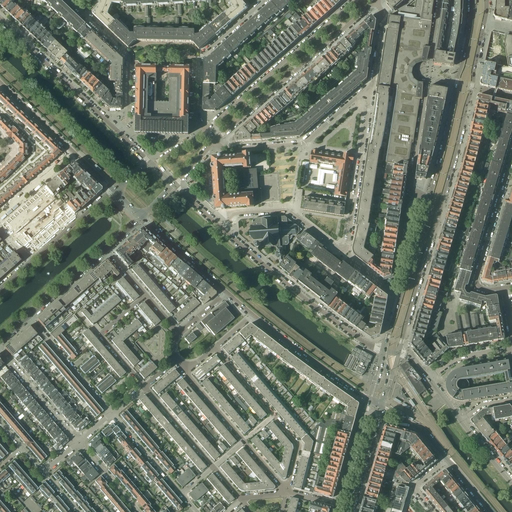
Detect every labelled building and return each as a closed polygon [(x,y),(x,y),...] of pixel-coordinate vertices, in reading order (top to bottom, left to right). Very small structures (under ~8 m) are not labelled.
[(6,10),(12,3),(13,3),(11,1),(11,2),(9,0),(6,0),(7,0),(1,6),(6,10)] [(76,15),(72,11),(60,0),(48,0),(46,3),(68,23),(76,15)] [(123,0),(100,0),(101,1),(99,6),(98,8),(92,14),(109,29),(116,22),(108,14),(112,4),(123,4),(123,0)] [(248,8),(242,2),(241,0),(234,0),(230,2),(232,8),(224,15),(230,23),(248,8)] [(290,4),(286,0),(274,0),(271,3),(279,12),(279,13),(290,4)] [(329,13),(318,0),(314,3),(325,16),(329,13)] [(333,9),(324,0),(318,0),(329,13),(333,9)] [(337,6),(331,0),(324,0),(333,9),(337,6)] [(431,22),(434,0),(388,0),(386,3),(389,7),(388,8),(390,11),(392,13),(393,11),(392,10),(393,10),(403,0),(423,0),(424,3),(424,4),(423,4),(424,8),(423,10),(422,9),(422,10),(423,13),(422,17),(420,20),(431,22)] [(435,51),(435,52),(455,55),(456,54),(458,43),(459,38),(459,37),(460,31),(461,26),(461,25),(462,14),(462,13),(463,7),(463,1),(455,2),(454,2),(454,1),(450,0),(447,0),(443,0),(443,5),(442,11),(440,22),(439,28),(438,33),(438,34),(437,39),(437,40),(435,51)] [(511,0),(495,0),(495,9),(509,9),(509,11),(507,21),(511,21),(511,0)] [(16,6),(12,3),(6,10),(11,15),(18,7),(16,6)] [(271,30),(274,27),(286,16),(290,13),(293,10),(300,4),(299,3),(244,50),(246,51),(257,42),(259,40),(267,33),(271,30)] [(279,12),(271,3),(264,9),(272,18),(274,15),(275,16),(279,12)] [(325,16),(314,3),(311,7),(322,19),(325,16)] [(19,6),(18,7),(11,15),(14,18),(23,10),(19,6)] [(322,19),(311,7),(307,10),(309,13),(318,22),(322,19)] [(272,18),(264,9),(260,12),(268,21),(272,18)] [(509,9),(495,9),(495,12),(494,16),(495,18),(507,21),(509,11),(509,9)] [(23,10),(14,18),(18,22),(26,13),(23,10)] [(28,12),(26,13),(18,22),(22,25),(31,15),(28,12)] [(268,21),(260,12),(253,19),(260,27),(264,24),(268,21)] [(318,22),(309,13),(305,16),(314,26),(318,22)] [(199,50),(216,35),(230,23),(224,15),(223,14),(198,35),(197,35),(194,35),(194,30),(134,29),(134,33),(130,33),(117,21),(116,22),(109,29),(128,47),(130,47),(135,42),(136,42),(137,41),(191,42),(192,43),(194,43),(199,50)] [(31,15),(22,25),(25,29),(35,19),(31,15)] [(86,25),(76,15),(68,23),(67,24),(78,34),(78,33),(86,25)] [(314,26),(305,16),(301,19),(310,29),(314,26)] [(421,97),(422,90),(422,89),(421,89),(421,87),(420,87),(416,86),(413,84),(410,82),(408,78),(407,75),(408,71),(409,67),(411,64),(413,61),(417,60),(420,59),(425,59),(426,59),(426,57),(427,58),(428,50),(427,50),(431,22),(420,20),(388,16),(391,16),(390,21),(390,24),(388,29),(386,35),(385,40),(383,50),(378,87),(390,88),(390,85),(391,85),(391,87),(396,88),(395,93),(396,94),(386,163),(395,164),(395,165),(408,167),(411,143),(413,143),(420,96),(421,97)] [(370,17),(364,22),(370,30),(370,31),(374,31),(376,21),(372,17),(370,17)] [(29,32),(38,22),(35,19),(25,29),(29,32)] [(260,27),(253,19),(250,22),(257,30),(260,35),(262,33),(258,29),(260,27)] [(310,29),(301,19),(299,21),(298,19),(296,20),(306,32),(310,29)] [(306,32),(296,20),(295,22),(296,24),(294,26),(302,36),(306,32)] [(38,22),(29,32),(33,36),(41,27),(42,26),(40,24),(41,23),(39,22),(38,22)] [(257,30),(250,22),(243,28),(250,36),(257,30)] [(364,22),(359,26),(365,33),(367,32),(369,32),(370,32),(370,31),(370,30),(364,22)] [(86,25),(78,33),(81,36),(80,37),(84,41),(85,39),(93,31),(86,25)] [(302,36),(294,26),(290,29),(299,39),(302,36)] [(359,26),(354,31),(360,38),(365,33),(359,26)] [(41,27),(33,36),(36,39),(45,30),(46,29),(44,28),(43,29),(41,27)] [(250,36),(243,28),(236,34),(243,42),(250,36)] [(299,39),(290,29),(286,32),(295,42),(299,39)] [(45,30),(36,39),(40,43),(49,33),(48,31),(47,32),(45,30)] [(92,46),(100,38),(98,36),(98,35),(97,34),(96,33),(95,33),(93,31),(85,39),(87,41),(86,42),(89,45),(90,44),(92,46)] [(354,31),(348,36),(354,43),(360,38),(354,31)] [(49,33),(40,43),(43,46),(52,37),(53,36),(52,35),(52,34),(50,32),(49,33)] [(295,42),(286,32),(282,36),(291,46),(295,42)] [(242,43),(243,42),(236,34),(225,43),(233,52),(240,46),(240,45),(241,46),(241,47),(243,49),(245,48),(242,45),(243,45),(242,43)] [(483,69),(480,84),(481,86),(485,87),(486,87),(488,87),(491,88),(495,89),(497,89),(503,90),(505,91),(510,92),(511,92),(511,36),(506,35),(504,42),(505,46),(505,48),(505,51),(506,56),(507,62),(508,67),(503,66),(498,65),(485,62),(484,63),(483,69)] [(291,46),(282,36),(279,39),(287,49),(291,46)] [(348,36),(344,39),(352,48),(355,46),(354,45),(356,44),(354,43),(348,36)] [(52,37),(43,46),(48,50),(56,41),(54,40),(55,39),(52,37)] [(100,38),(92,46),(94,48),(93,48),(95,50),(103,41),(104,40),(102,39),(100,38)] [(275,39),(273,40),(283,52),(287,49),(279,39),(276,41),(275,39)] [(344,39),(340,43),(348,52),(349,53),(350,51),(350,50),(352,48),(344,39)] [(103,41),(95,50),(96,51),(97,50),(99,52),(107,44),(105,42),(104,40),(103,41)] [(283,52),(273,40),(272,42),(273,43),(271,46),(280,56),(283,52)] [(56,41),(48,50),(52,54),(60,45),(58,44),(59,43),(56,41)] [(77,43),(73,47),(74,48),(76,46),(79,49),(79,50),(83,54),(84,53),(85,51),(81,47),(77,43)] [(233,52),(225,43),(222,46),(230,55),(233,52)] [(340,43),(336,47),(344,56),(346,55),(345,54),(348,52),(340,43)] [(107,44),(99,52),(98,53),(101,56),(110,47),(107,44)] [(60,45),(52,54),(56,58),(64,49),(63,48),(63,47),(60,45)] [(230,55),(222,46),(214,52),(223,62),(230,55)] [(280,56),(271,46),(267,49),(276,59),(280,56)] [(110,47),(101,56),(105,59),(113,50),(110,47)] [(336,47),(332,50),(340,59),(342,57),(343,58),(344,56),(336,47)] [(64,49),(56,58),(60,62),(67,54),(68,53),(66,51),(67,51),(64,49)] [(267,49),(263,52),(272,62),(276,59),(267,49)] [(79,50),(76,53),(85,61),(88,57),(84,53),(83,54),(79,50)] [(113,50),(105,59),(108,62),(110,61),(117,53),(113,50)] [(340,59),(332,50),(331,51),(330,51),(328,52),(329,53),(327,54),(336,64),(340,60),(340,59)] [(223,62),(214,52),(204,62),(216,67),(223,62)] [(272,62),(263,52),(259,56),(268,66),(272,62)] [(433,61),(432,64),(441,65),(445,65),(451,66),(452,66),(453,67),(453,66),(453,65),(454,64),(453,64),(454,64),(454,61),(455,55),(435,52),(435,53),(434,59),(433,61)] [(110,61),(112,63),(123,59),(117,53),(110,61)] [(71,58),(67,54),(60,62),(64,65),(71,58)] [(336,64),(327,54),(326,55),(325,55),(324,56),(324,57),(323,57),(331,67),(332,67),(336,64)] [(355,57),(358,57),(359,54),(355,54),(352,57),(346,69),(344,71),(345,72),(347,70),(353,57),(355,57)] [(370,56),(362,55),(359,54),(358,57),(357,63),(369,65),(370,56)] [(268,66),(259,56),(255,59),(264,69),(268,66)] [(319,61),(327,71),(329,70),(328,69),(331,67),(323,57),(319,61)] [(71,58),(64,65),(68,69),(75,62),(71,58)] [(264,69),(255,59),(251,63),(260,73),(264,69)] [(327,71),(319,61),(315,65),(323,74),(325,72),(326,72),(327,71)] [(75,62),(68,69),(72,74),(79,66),(75,62)] [(260,73),(251,63),(247,66),(256,76),(260,73)] [(367,79),(369,65),(357,63),(356,68),(357,68),(357,72),(354,75),(361,84),(367,79)] [(80,65),(79,66),(72,74),(76,77),(84,69),(80,65)] [(320,76),(323,74),(315,65),(310,69),(319,78),(320,77),(320,76)] [(136,108),(136,134),(159,134),(165,134),(188,135),(190,70),(190,67),(173,67),(170,67),(170,75),(170,81),(169,103),(156,103),(156,81),(157,75),(159,75),(159,70),(167,70),(167,67),(157,67),(155,66),(137,66),(137,69),(136,108)] [(256,76),(247,66),(246,66),(242,69),(243,70),(252,80),(256,76)] [(89,73),(84,69),(76,77),(81,82),(89,73)] [(216,79),(216,69),(204,69),(204,79),(216,79)] [(310,69),(306,72),(314,82),(317,79),(317,80),(319,78),(310,69)] [(252,80),(243,70),(239,73),(248,83),(252,80)] [(306,72),(302,76),(310,85),(312,83),(313,84),(315,82),(314,82),(306,72)] [(315,101),(332,85),(341,78),(342,79),(345,76),(344,75),(346,73),(345,72),(312,101),(313,103),(315,101)] [(89,73),(81,82),(85,85),(93,77),(89,73)] [(234,76),(235,77),(244,87),(248,83),(239,73),(238,73),(234,76)] [(361,84),(354,75),(339,87),(347,96),(361,84)] [(297,80),(298,80),(306,89),(308,88),(307,87),(310,85),(302,76),(297,80)] [(93,77),(85,85),(89,90),(98,81),(93,77)] [(235,77),(231,80),(240,90),(244,87),(235,77)] [(226,83),(227,84),(236,94),(240,90),(231,80),(231,79),(226,83)] [(306,89),(298,80),(297,80),(293,83),(294,84),(301,93),(304,90),(304,91),(306,89)] [(98,81),(89,90),(94,94),(102,85),(98,81)] [(303,95),(301,93),(294,84),(293,83),(289,87),(289,88),(297,97),(299,96),(300,97),(303,95)] [(102,85),(94,94),(97,97),(106,88),(102,84),(102,85)] [(211,99),(215,95),(219,91),(223,87),(221,84),(216,84),(203,84),(203,99),(211,99)] [(223,87),(232,97),(236,94),(227,84),(223,87)] [(429,90),(427,97),(445,101),(447,95),(447,93),(447,92),(448,90),(446,90),(440,89),(437,88),(436,88),(429,86),(428,89),(429,89),(429,90)] [(232,97),(223,87),(219,91),(228,100),(232,97)] [(300,100),(297,97),(289,88),(289,87),(285,91),(293,100),(294,101),(296,104),(300,100)] [(332,93),(340,103),(347,96),(339,87),(332,93)] [(385,122),(388,97),(393,97),(394,89),(390,88),(378,87),(377,92),(376,95),(378,95),(376,112),(375,121),(385,122)] [(106,88),(97,97),(101,101),(109,92),(110,91),(106,88)] [(228,100),(219,91),(215,95),(223,104),(228,100)] [(293,100),(285,91),(284,92),(283,92),(282,93),(281,94),(289,103),(291,101),(292,102),(294,101),(293,100)] [(109,92),(101,101),(105,104),(111,97),(112,97),(111,96),(111,95),(109,92)] [(340,103),(332,93),(317,106),(325,115),(340,103)] [(281,94),(277,97),(286,107),(288,105),(289,106),(290,105),(289,103),(281,94)] [(223,104),(215,95),(211,99),(219,108),(223,104)] [(511,102),(510,102),(499,99),(496,99),(494,98),(492,98),(484,96),(483,96),(479,95),(477,96),(476,101),(476,102),(498,106),(498,107),(497,112),(506,114),(511,115),(511,102)] [(111,97),(105,104),(110,109),(116,109),(117,100),(114,99),(111,97)] [(286,107),(277,97),(276,98),(275,98),(274,99),(274,100),(273,101),(281,110),(282,111),(284,108),(285,109),(286,108),(286,107)] [(420,146),(419,151),(433,154),(434,149),(436,143),(437,138),(438,133),(440,127),(441,122),(442,117),(443,112),(444,106),(444,105),(445,101),(427,97),(427,98),(426,103),(426,108),(425,114),(424,119),(423,125),(422,130),(421,135),(420,141),(420,146)] [(14,106),(10,102),(5,98),(0,103),(10,111),(14,106)] [(219,108),(211,99),(207,103),(207,111),(215,111),(216,111),(219,108)] [(273,101),(269,104),(278,115),(280,113),(279,112),(281,110),(273,101)] [(496,106),(490,105),(489,104),(476,102),(475,107),(489,110),(495,111),(495,109),(497,110),(498,106),(496,106)] [(269,104),(266,107),(274,117),(276,115),(277,116),(278,115),(269,104)] [(24,115),(19,111),(14,106),(10,111),(19,120),(24,115)] [(325,115),(317,106),(309,112),(310,113),(318,122),(325,115)] [(266,107),(262,110),(270,120),(272,118),(273,119),(275,118),(274,117),(266,107)] [(489,110),(475,107),(474,112),(488,115),(493,116),(494,111),(489,110)] [(262,110),(258,114),(266,123),(269,121),(270,122),(271,121),(270,120),(262,110)] [(300,111),(298,113),(274,123),(275,125),(298,115),(299,114),(300,115),(302,113),(300,111)] [(487,120),(488,115),(474,112),(472,117),(487,120)] [(318,122),(310,113),(299,122),(307,131),(318,122)] [(258,114),(255,117),(263,127),(265,126),(264,125),(266,123),(258,114)] [(33,124),(28,120),(24,115),(19,120),(28,129),(33,124)] [(255,117),(251,120),(258,129),(259,130),(261,128),(262,129),(263,127),(255,117)] [(487,120),(472,117),(471,122),(486,126),(487,120)] [(3,120),(1,122),(0,123),(0,128),(5,133),(11,128),(9,125),(8,126),(5,123),(6,123),(3,120)] [(258,129),(251,120),(247,124),(257,136),(261,135),(262,133),(259,130),(258,129)] [(307,131),(299,122),(299,121),(295,125),(295,124),(294,125),(289,125),(289,126),(290,138),(300,137),(307,131)] [(382,142),(384,131),(385,122),(375,121),(370,145),(369,145),(367,152),(366,159),(381,161),(383,161),(385,148),(381,147),(382,142)] [(486,126),(471,122),(470,128),(484,131),(486,126)] [(42,133),(38,129),(33,124),(28,129),(38,138),(42,133)] [(257,136),(247,124),(243,127),(251,136),(256,136),(257,136)] [(511,134),(511,126),(504,124),(499,138),(510,141),(511,134)] [(290,138),(289,126),(280,127),(280,128),(275,128),(275,129),(276,139),(290,138)] [(11,128),(5,133),(4,134),(10,140),(11,139),(17,133),(17,132),(12,127),(11,128)] [(251,141),(251,136),(243,127),(235,134),(235,140),(235,141),(236,141),(236,142),(237,142),(251,141)] [(484,131),(470,128),(469,133),(483,136),(484,131)] [(276,139),(275,129),(270,129),(270,132),(268,133),(268,135),(261,135),(261,140),(276,139)] [(17,133),(11,139),(19,147),(22,143),(24,141),(22,139),(21,139),(19,137),(19,136),(17,133)] [(52,142),(47,137),(42,133),(38,138),(47,147),(52,142)] [(483,136),(469,133),(468,138),(487,143),(488,138),(483,136)] [(506,156),(510,141),(499,138),(499,139),(492,137),(490,144),(494,145),(495,142),(493,142),(493,140),(499,141),(495,153),(506,156)] [(490,144),(487,143),(468,138),(467,143),(488,149),(490,144)] [(56,146),(52,142),(47,147),(52,151),(56,146)] [(27,156),(27,145),(23,145),(22,143),(19,147),(19,153),(22,157),(23,156),(27,156)] [(488,149),(467,143),(465,148),(478,152),(487,154),(488,149)] [(52,160),(61,153),(61,151),(56,146),(52,151),(52,152),(48,155),(52,160)] [(478,152),(465,148),(464,153),(477,156),(478,152)] [(335,187),(334,195),(346,197),(352,161),(353,161),(354,157),(353,157),(353,155),(343,153),(343,155),(312,150),(310,164),(319,165),(319,163),(334,165),(334,167),(338,168),(337,172),(339,172),(337,187),(335,187)] [(19,153),(11,161),(17,167),(19,165),(18,164),(21,161),(22,162),(25,159),(22,157),(19,153)] [(224,196),(224,193),(225,193),(224,171),(222,171),(222,168),(244,167),(244,169),(251,168),(250,153),(243,153),(243,154),(239,154),(238,154),(239,154),(236,154),(235,154),(236,155),(236,156),(221,157),(221,156),(221,155),(218,155),(217,156),(218,156),(218,157),(212,157),(212,164),(211,164),(210,164),(210,165),(211,169),(210,169),(211,169),(211,172),(211,173),(211,172),(213,172),(214,194),(213,194),(212,193),(212,194),(213,194),(213,197),(212,197),(213,197),(213,201),(213,202),(215,201),(215,209),(222,208),(222,209),(221,209),(222,210),(222,209),(225,209),(225,207),(247,205),(247,207),(254,207),(253,194),(224,196)] [(464,153),(461,164),(474,167),(475,163),(476,163),(478,157),(477,156),(464,153)] [(502,170),(506,156),(495,153),(492,162),(491,162),(490,167),(502,170)] [(42,161),(40,162),(44,167),(52,160),(48,155),(46,157),(45,156),(41,159),(42,161)] [(376,173),(377,163),(380,164),(381,161),(366,159),(364,172),(376,173)] [(11,161),(3,169),(9,175),(11,173),(10,172),(14,169),(17,167),(11,161)] [(34,167),(32,169),(36,174),(44,167),(40,162),(38,164),(37,163),(33,166),(34,167)] [(72,163),(63,171),(67,175),(70,173),(78,166),(74,163),(72,163)] [(407,172),(408,167),(395,165),(386,163),(385,168),(407,172)] [(474,167),(461,164),(459,169),(472,172),(474,167)] [(78,166),(70,173),(74,177),(82,170),(78,166)] [(417,166),(415,178),(418,179),(422,179),(425,180),(429,168),(417,166)] [(494,196),(499,179),(502,170),(490,167),(482,193),(494,196)] [(406,177),(407,172),(385,168),(384,174),(393,175),(406,177)] [(3,169),(0,171),(0,181),(1,183),(4,180),(3,179),(6,176),(7,177),(9,175),(3,169)] [(27,174),(24,176),(28,181),(36,174),(32,169),(30,171),(29,170),(26,173),(27,174)] [(472,172),(459,169),(458,173),(471,177),(472,172)] [(82,170),(74,177),(73,178),(76,182),(86,174),(82,170)] [(258,191),(256,170),(236,171),(238,193),(258,191)] [(67,175),(63,171),(60,174),(67,182),(71,179),(67,175)] [(373,189),(376,173),(364,172),(362,187),(373,189)] [(471,177),(458,173),(456,179),(469,182),(471,177)] [(22,178),(19,180),(24,185),(28,181),(24,176),(23,174),(21,176),(22,178)] [(60,174),(56,177),(64,187),(68,184),(67,182),(60,174)] [(82,184),(89,178),(86,174),(76,182),(78,184),(73,188),(75,190),(79,187),(80,188),(82,186),(81,185),(82,184)] [(65,188),(64,187),(56,177),(52,180),(60,190),(59,190),(61,191),(63,189),(65,188)] [(89,178),(82,184),(85,189),(94,182),(89,178)] [(469,182),(456,179),(455,184),(468,188),(469,182)] [(14,185),(11,187),(16,192),(24,185),(19,180),(17,182),(16,181),(13,184),(14,185)] [(60,190),(52,180),(48,184),(57,194),(59,192),(58,191),(59,190),(60,190)] [(94,182),(85,189),(89,192),(97,185),(94,182)] [(48,184),(45,187),(53,196),(55,194),(56,195),(57,194),(48,184)] [(468,188),(455,184),(454,189),(466,193),(468,188)] [(97,185),(89,192),(86,195),(91,200),(101,191),(101,189),(97,185)] [(2,224),(2,226),(28,252),(30,252),(74,214),(68,207),(66,205),(60,198),(59,197),(56,200),(53,196),(45,187),(2,224)] [(6,192),(4,194),(8,199),(16,192),(11,187),(9,189),(9,188),(5,191),(6,192)] [(371,205),(373,189),(362,187),(360,203),(371,205)] [(403,197),(404,192),(391,190),(382,188),(381,193),(390,195),(403,197)] [(466,193),(454,189),(452,194),(465,198),(466,193)] [(91,200),(86,195),(84,192),(82,195),(80,192),(78,194),(87,203),(91,200)] [(87,203),(78,194),(74,197),(82,207),(87,203)] [(465,198),(452,194),(451,199),(463,203),(465,198)] [(78,210),(70,201),(69,202),(63,195),(60,198),(66,205),(68,207),(74,214),(78,210)] [(82,207),(74,197),(70,201),(78,210),(82,207)] [(487,218),(491,205),(493,201),(481,197),(476,213),(476,215),(487,218)] [(463,205),(463,203),(451,199),(449,206),(462,209),(465,210),(467,206),(463,205)] [(368,224),(371,205),(360,203),(357,222),(368,224)] [(510,230),(511,221),(511,205),(504,203),(498,226),(510,230)] [(460,214),(462,209),(449,206),(448,210),(460,214)] [(448,210),(446,216),(459,219),(460,214),(448,210)] [(399,223),(400,217),(388,215),(378,214),(377,220),(387,221),(399,223)] [(482,236),(486,223),(487,218),(476,215),(471,233),(482,236)] [(252,222),(253,223),(253,226),(250,230),(248,230),(249,231),(250,231),(250,237),(249,237),(249,238),(251,238),(254,241),(255,244),(254,245),(255,246),(255,248),(259,251),(262,248),(275,247),(276,248),(277,252),(275,254),(275,257),(277,259),(279,259),(279,262),(284,257),(284,253),(286,251),(285,246),(287,246),(289,244),(288,241),(290,240),(292,238),(292,237),(296,236),(302,230),(285,216),(254,219),(254,220),(253,220),(253,221),(252,222)] [(459,219),(446,216),(445,220),(457,224),(459,219)] [(445,220),(443,225),(456,228),(457,224),(445,220)] [(364,248),(369,227),(369,226),(374,227),(372,235),(371,235),(370,239),(371,239),(369,248),(377,250),(374,243),(375,236),(376,229),(376,225),(368,224),(357,222),(356,226),(358,226),(357,230),(355,240),(353,245),(364,248)] [(443,225),(440,235),(453,239),(462,242),(466,232),(456,229),(456,228),(443,225)] [(507,239),(510,230),(498,226),(495,235),(507,239)] [(141,228),(138,231),(146,241),(148,243),(143,248),(147,252),(148,251),(153,245),(157,241),(143,229),(141,228)] [(397,234),(385,232),(380,231),(380,230),(376,229),(375,236),(384,237),(397,239),(397,234)] [(130,238),(134,242),(138,247),(140,245),(143,248),(148,243),(146,241),(138,231),(130,238)] [(308,234),(304,231),(296,241),(300,244),(308,234)] [(477,254),(481,241),(482,236),(471,233),(468,242),(465,251),(477,254)] [(312,237),(308,234),(300,244),(304,247),(312,237)] [(440,235),(439,241),(451,244),(453,239),(440,235)] [(503,252),(506,243),(507,239),(495,235),(491,249),(503,252)] [(312,237),(304,247),(308,250),(316,240),(312,237)] [(138,247),(134,242),(130,238),(127,241),(134,250),(135,251),(137,249),(138,251),(140,249),(138,247)] [(0,278),(14,267),(20,261),(18,258),(16,255),(15,255),(13,252),(5,245),(0,240),(0,239),(0,278)] [(319,243),(316,240),(308,250),(312,253),(320,243),(319,243)] [(127,241),(119,248),(125,255),(127,256),(129,255),(130,256),(131,255),(133,253),(132,252),(134,250),(127,241)] [(157,241),(153,245),(148,251),(153,256),(154,255),(156,256),(164,248),(157,241)] [(439,241),(437,246),(450,249),(451,244),(439,241)] [(320,243),(312,253),(311,255),(334,273),(335,272),(342,263),(326,251),(327,250),(321,244),(321,245),(319,244),(320,243)] [(373,256),(366,250),(364,249),(364,248),(353,245),(353,247),(353,248),(353,249),(353,250),(353,251),(353,252),(353,253),(354,254),(355,255),(356,256),(356,257),(367,265),(371,260),(373,256)] [(450,249),(437,246),(436,251),(448,255),(453,256),(454,252),(450,250),(450,249)] [(125,255),(119,248),(115,251),(115,253),(119,258),(120,258),(121,259),(125,255)] [(164,248),(156,256),(155,258),(151,263),(155,266),(159,261),(168,251),(164,248)] [(491,249),(488,257),(500,261),(503,252),(491,249)] [(168,251),(159,261),(155,266),(158,269),(163,265),(172,255),(168,251)] [(453,256),(448,255),(436,251),(434,256),(452,261),(453,256)] [(473,268),(477,254),(465,251),(465,252),(463,251),(462,254),(464,255),(461,265),(473,268)] [(125,255),(121,259),(127,267),(132,263),(127,256),(125,255)] [(172,255),(163,265),(167,268),(176,258),(172,255)] [(452,261),(434,256),(433,261),(450,266),(452,261)] [(287,257),(281,264),(280,265),(280,267),(283,270),(291,260),(287,257)] [(176,258),(167,268),(171,272),(180,262),(179,261),(179,260),(178,259),(177,259),(176,258)] [(103,262),(109,269),(112,272),(116,269),(108,259),(106,259),(103,262)] [(291,260),(283,270),(288,274),(296,264),(291,260)] [(375,263),(371,260),(367,265),(374,270),(376,266),(375,265),(375,263)] [(450,266),(433,261),(431,267),(444,270),(449,272),(450,266)] [(112,272),(109,269),(103,262),(99,265),(107,274),(109,273),(110,274),(108,276),(112,280),(116,277),(112,272)] [(180,262),(171,272),(175,276),(176,274),(184,265),(180,262)] [(343,262),(342,263),(335,272),(347,282),(348,281),(355,271),(344,262),(343,262)] [(139,263),(131,270),(134,273),(142,266),(139,263)] [(487,263),(485,270),(490,271),(491,269),(495,268),(495,265),(494,264),(487,263)] [(296,264),(288,274),(288,276),(292,279),(300,269),(301,268),(296,264)] [(99,265),(96,268),(107,281),(109,280),(105,276),(107,274),(99,265)] [(186,267),(184,265),(176,274),(178,276),(178,275),(181,277),(188,269),(188,268),(187,267),(186,267)] [(468,285),(469,281),(473,268),(461,265),(453,291),(454,292),(455,291),(459,292),(461,293),(459,300),(458,300),(459,302),(480,308),(481,303),(483,296),(478,295),(471,293),(470,293),(470,294),(466,293),(464,290),(466,285),(467,286),(468,285)] [(142,266),(134,273),(137,276),(144,270),(142,266)] [(393,277),(394,270),(392,270),(380,268),(380,269),(376,266),(374,270),(384,278),(384,280),(393,277)] [(444,270),(431,267),(430,272),(442,275),(444,270)] [(92,271),(100,281),(102,279),(105,283),(107,281),(96,268),(92,271)] [(338,294),(330,287),(334,283),(327,278),(326,276),(323,280),(324,281),(322,284),(323,284),(322,286),(311,277),(312,275),(303,268),(302,270),(300,269),(292,279),(296,283),(298,281),(321,299),(319,301),(328,307),(336,296),(338,294)] [(188,269),(181,277),(180,278),(182,279),(183,278),(185,281),(192,273),(192,272),(191,271),(190,271),(188,269)] [(144,270),(137,276),(139,279),(147,273),(144,270)] [(492,278),(491,273),(491,271),(490,271),(485,270),(483,276),(492,278)] [(355,271),(348,281),(352,284),(359,274),(355,271)] [(99,281),(91,272),(87,275),(95,284),(99,281)] [(442,275),(430,272),(428,277),(441,280),(442,275)] [(147,273),(139,279),(142,282),(150,276),(147,273)] [(192,273),(185,281),(184,281),(186,283),(187,282),(189,284),(196,276),(196,275),(195,274),(194,274),(192,273)] [(359,274),(352,284),(355,286),(363,277),(359,274)] [(95,284),(87,275),(84,279),(91,287),(95,284)] [(150,276),(142,282),(145,285),(152,279),(150,276)] [(199,278),(196,276),(189,284),(188,285),(190,287),(191,286),(193,288),(201,280),(201,279),(199,278)] [(363,277),(355,286),(359,289),(366,279),(363,277)] [(446,282),(441,280),(428,277),(427,282),(440,285),(444,287),(446,282)] [(114,284),(117,287),(125,281),(122,278),(114,284)] [(91,287),(84,279),(80,282),(87,291),(91,287)] [(152,279),(145,285),(147,289),(155,282),(152,279)] [(366,279),(359,289),(362,292),(369,282),(366,279)] [(196,293),(205,284),(201,280),(193,288),(190,291),(195,296),(196,295),(196,294),(196,293)] [(125,281),(117,287),(120,291),(128,284),(125,281)] [(87,291),(80,282),(76,285),(83,294),(87,291)] [(155,282),(147,289),(150,292),(158,285),(155,282)] [(373,285),(369,282),(362,292),(366,295),(373,285)] [(440,285),(427,282),(425,287),(438,290),(440,285)] [(128,284),(120,291),(123,294),(130,287),(128,284)] [(205,284),(196,293),(201,297),(203,295),(209,288),(205,284)] [(83,294),(76,285),(72,289),(80,297),(83,294)] [(158,285),(150,292),(153,295),(160,288),(158,285)] [(371,296),(377,288),(373,285),(366,295),(370,298),(371,297),(371,296)] [(130,287),(123,294),(125,297),(133,290),(130,287)] [(448,293),(438,290),(425,287),(424,292),(437,296),(446,298),(448,293)] [(160,288),(153,295),(155,298),(163,291),(160,288)] [(209,288),(203,295),(208,301),(215,295),(215,293),(209,288)] [(387,301),(388,296),(380,290),(377,288),(371,296),(374,298),(387,301)] [(80,297),(72,289),(68,292),(76,301),(80,297)] [(133,290),(125,297),(128,300),(129,299),(130,298),(136,294),(133,290)] [(163,291),(155,298),(158,301),(166,295),(163,291)] [(76,301),(68,292),(65,295),(72,304),(76,301)] [(424,292),(422,297),(436,301),(437,296),(424,292)] [(114,293),(111,296),(117,304),(120,301),(114,293)] [(72,304),(65,295),(61,299),(68,307),(72,304)] [(166,295),(158,301),(161,304),(168,298),(166,295)] [(208,301),(203,295),(201,297),(197,300),(203,305),(208,301)] [(485,297),(483,296),(481,303),(483,304),(484,303),(486,303),(498,301),(497,296),(496,295),(494,295),(485,297)] [(117,304),(111,296),(107,299),(114,307),(117,304)] [(336,296),(328,307),(332,310),(340,299),(336,296)] [(439,312),(442,303),(436,301),(422,297),(421,302),(420,306),(433,310),(439,312)] [(168,298),(161,304),(163,307),(171,301),(168,298)] [(194,298),(188,304),(193,310),(199,304),(194,298)] [(68,307),(61,299),(57,302),(64,310),(68,307)] [(114,307),(107,299),(104,302),(111,309),(114,307)] [(340,299),(332,310),(336,313),(344,302),(340,299)] [(171,301),(163,307),(166,311),(174,304),(171,301)] [(500,314),(499,305),(498,301),(486,303),(488,317),(500,314)] [(64,310),(57,302),(52,306),(59,315),(64,310)] [(111,309),(104,302),(101,304),(108,312),(111,309)] [(209,332),(210,333),(211,332),(214,336),(222,329),(223,328),(225,327),(225,326),(234,319),(231,316),(230,315),(225,309),(228,306),(225,302),(211,314),(210,313),(200,322),(209,332)] [(344,302),(336,313),(340,316),(347,306),(348,305),(344,302)] [(138,308),(140,311),(146,306),(144,303),(138,308)] [(108,312),(101,304),(98,307),(105,315),(108,312)] [(174,304),(166,311),(169,314),(170,313),(177,307),(174,304)] [(188,304),(181,309),(186,315),(193,310),(188,304)] [(59,315),(52,306),(47,310),(55,319),(59,315)] [(140,311),(139,312),(141,315),(149,309),(146,306),(140,311)] [(347,306),(340,316),(344,319),(352,309),(347,306)] [(436,333),(442,313),(439,312),(433,310),(420,306),(411,335),(422,339),(424,339),(430,337),(436,333)] [(105,315),(98,307),(95,310),(101,317),(105,315)] [(149,309),(141,315),(144,319),(152,312),(149,309)] [(181,309),(175,314),(180,320),(186,315),(181,309)] [(352,309),(344,319),(348,322),(355,312),(352,309)] [(362,321),(368,312),(364,309),(364,310),(360,315),(352,325),(357,328),(362,321)] [(55,319),(47,310),(42,315),(50,323),(55,319)] [(81,313),(92,325),(92,326),(92,325),(93,325),(92,325),(95,323),(89,315),(85,310),(81,313)] [(101,317),(95,310),(92,312),(98,320),(101,317)] [(98,320),(92,312),(89,315),(95,323),(98,320)] [(152,312),(144,319),(147,322),(154,315),(152,312)] [(355,312),(348,322),(352,325),(360,315),(355,312)] [(467,313),(461,314),(464,330),(470,329),(467,313)] [(180,320),(175,314),(172,317),(177,323),(180,320)] [(476,314),(470,315),(473,328),(479,327),(476,314)] [(484,325),(483,314),(480,315),(482,327),(488,326),(487,324),(484,325)] [(50,323),(42,315),(37,319),(44,328),(50,323)] [(154,315),(147,322),(150,325),(151,324),(151,323),(157,319),(154,315)] [(504,338),(502,325),(501,319),(489,322),(490,326),(495,325),(495,328),(497,340),(503,339),(504,338)] [(136,320),(130,325),(135,331),(141,325),(136,320)] [(362,321),(357,328),(362,332),(367,325),(362,321)] [(382,326),(369,323),(367,325),(362,332),(371,338),(380,335),(382,326)] [(253,337),(259,329),(252,324),(250,324),(239,333),(246,340),(251,336),(253,337)] [(130,325),(124,330),(129,336),(135,331),(130,325)] [(29,326),(25,330),(32,338),(37,335),(29,326)] [(51,335),(55,339),(60,334),(64,331),(60,327),(51,335)] [(497,340),(495,328),(493,329),(492,328),(481,330),(483,343),(497,340)] [(93,336),(88,329),(82,334),(87,340),(93,336)] [(266,335),(259,329),(253,337),(260,343),(266,335)] [(32,338),(25,330),(21,333),(28,342),(32,338)] [(124,330),(118,336),(123,341),(129,336),(124,330)] [(483,343),(481,330),(466,333),(468,345),(483,343)] [(28,342),(21,333),(17,337),(24,345),(28,342)] [(192,333),(185,338),(184,339),(189,344),(196,338),(192,333)] [(463,346),(461,333),(446,336),(448,346),(446,346),(448,349),(449,348),(449,349),(463,346)] [(55,339),(58,343),(63,338),(60,334),(55,339)] [(448,349),(446,346),(440,339),(436,334),(432,338),(436,342),(444,352),(448,349),(449,349),(449,348),(448,349)] [(29,352),(42,341),(37,335),(32,338),(28,342),(24,345),(20,349),(16,352),(12,356),(15,360),(17,362),(26,355),(29,352)] [(239,335),(233,341),(238,347),(244,341),(239,335)] [(272,340),(266,335),(260,343),(266,347),(272,340)] [(422,341),(422,339),(411,335),(408,345),(422,341)] [(65,336),(63,338),(58,343),(61,346),(69,340),(65,336)] [(98,342),(93,336),(87,340),(93,347),(98,342)] [(111,341),(117,348),(122,343),(122,342),(123,341),(118,336),(111,341)] [(24,345),(17,337),(13,340),(20,349),(24,345)] [(20,349),(13,340),(9,344),(16,352),(20,349)] [(69,340),(61,346),(64,350),(71,343),(69,340)] [(279,345),(272,340),(266,347),(273,353),(279,345)] [(233,341),(227,346),(231,352),(238,347),(233,341)] [(422,341),(408,345),(413,351),(423,343),(422,341)] [(104,348),(98,342),(93,347),(98,353),(104,348)] [(444,352),(436,342),(432,345),(436,350),(440,355),(444,352)] [(41,351),(47,346),(44,343),(38,348),(41,351)] [(71,343),(64,350),(66,353),(72,348),(74,346),(71,343)] [(122,343),(117,348),(122,354),(128,349),(122,343)] [(423,343),(413,351),(416,355),(426,347),(423,343)] [(16,352),(9,344),(4,348),(12,356),(16,352)] [(285,350),(279,345),(273,353),(279,358),(285,350)] [(44,354),(50,349),(47,346),(41,351),(44,354)] [(362,350),(362,351),(355,347),(351,354),(352,355),(351,356),(349,354),(343,365),(346,367),(345,368),(347,369),(353,372),(361,376),(363,374),(372,356),(365,353),(366,352),(365,351),(364,350),(362,350)] [(426,347),(416,355),(419,359),(429,350),(426,347)] [(72,348),(66,353),(69,356),(75,351),(72,348)] [(109,354),(104,348),(98,353),(103,359),(109,354)] [(45,360),(53,353),(50,349),(44,354),(42,356),(45,360)] [(128,349),(122,354),(127,360),(133,355),(128,349)] [(292,355),(285,350),(279,358),(286,363),(292,355)] [(429,350),(419,359),(422,363),(428,358),(432,354),(432,353),(429,350)] [(436,350),(432,353),(432,354),(428,358),(432,363),(440,355),(436,350)] [(77,354),(75,351),(69,356),(72,360),(81,353),(79,352),(77,354)] [(229,356),(234,362),(242,355),(239,352),(232,357),(230,355),(229,356)] [(48,363),(56,356),(53,353),(45,360),(48,363)] [(115,361),(109,354),(103,359),(109,366),(115,361)] [(26,355),(17,362),(20,366),(30,358),(29,356),(27,357),(26,355)] [(133,355),(127,360),(133,367),(139,362),(133,355)] [(242,355),(234,362),(237,365),(244,358),(242,355)] [(299,360),(292,355),(286,363),(293,368),(299,360)] [(53,365),(59,360),(56,356),(48,363),(47,363),(49,365),(51,363),(53,365)] [(93,356),(90,359),(96,367),(100,364),(93,356)] [(216,356),(213,358),(218,364),(221,361),(216,356)] [(30,358),(20,366),(24,370),(32,362),(30,361),(32,359),(30,358)] [(213,358),(206,364),(211,369),(218,364),(213,358)] [(244,358),(237,365),(239,368),(247,361),(244,358)] [(428,358),(422,363),(425,366),(427,366),(432,363),(428,358)] [(90,359),(86,362),(93,370),(96,367),(90,359)] [(56,368),(61,363),(59,360),(53,365),(56,368)] [(305,364),(299,360),(293,368),(299,372),(305,364)] [(120,367),(115,361),(109,366),(114,372),(120,367)] [(247,361),(239,368),(242,371),(250,364),(247,361)] [(503,395),(509,394),(511,393),(511,382),(511,379),(510,371),(508,361),(506,361),(504,362),(498,363),(496,363),(492,364),(489,364),(488,364),(487,364),(481,365),(479,366),(473,367),(471,367),(465,368),(463,369),(459,369),(457,370),(456,370),(455,371),(454,371),(452,372),(451,373),(450,374),(449,375),(448,376),(448,377),(447,378),(447,379),(447,380),(446,380),(446,381),(446,382),(446,383),(446,384),(446,385),(446,386),(446,387),(446,388),(446,391),(447,393),(448,393),(448,394),(449,395),(449,396),(450,396),(451,397),(452,398),(452,399),(453,399),(454,399),(454,400),(455,400),(456,401),(459,401),(460,401),(461,401),(461,402),(462,402),(463,401),(464,401),(465,401),(468,401),(471,400),(477,399),(479,399),(481,399),(485,398),(487,397),(493,396),(495,396),(501,395),(503,395)] [(27,374),(35,366),(37,365),(36,365),(35,363),(34,364),(32,362),(24,370),(27,374)] [(83,365),(88,371),(90,373),(93,370),(86,362),(83,365)] [(152,362),(148,365),(153,371),(156,368),(152,362)] [(421,379),(411,367),(407,362),(407,363),(404,372),(407,377),(419,395),(419,394),(422,384),(419,381),(421,379)] [(56,373),(64,366),(61,363),(56,368),(54,370),(56,373)] [(148,365),(148,364),(147,363),(143,366),(150,374),(153,371),(148,365)] [(206,364),(200,369),(205,375),(211,369),(206,364)] [(250,364),(242,371),(245,374),(252,367),(250,364)] [(312,369),(305,364),(299,372),(306,377),(312,369)] [(30,377),(38,370),(37,368),(38,367),(38,366),(37,365),(35,366),(27,374),(30,377)] [(84,374),(88,371),(83,365),(79,368),(84,374)] [(224,365),(218,370),(223,376),(229,371),(224,365)] [(61,375),(67,370),(65,366),(64,366),(56,373),(57,375),(60,373),(61,375)] [(150,374),(143,366),(140,369),(141,370),(142,371),(147,377),(150,374)] [(125,373),(120,367),(114,372),(120,378),(125,373)] [(252,367),(245,374),(248,377),(255,371),(252,367)] [(199,380),(205,375),(200,369),(194,375),(199,380)] [(313,382),(319,374),(312,369),(306,377),(313,382)] [(12,374),(8,370),(0,377),(2,379),(0,381),(2,382),(12,374)] [(33,381),(42,374),(43,373),(42,371),(40,372),(38,370),(30,377),(33,381)] [(36,385),(45,377),(43,376),(45,374),(47,372),(46,370),(43,373),(42,374),(33,381),(36,385)] [(64,378),(70,373),(67,370),(61,375),(63,377),(61,379),(62,380),(64,378)] [(174,370),(167,376),(172,381),(179,376),(174,370)] [(147,377),(142,371),(139,373),(144,379),(147,377)] [(235,377),(229,371),(223,376),(229,382),(235,377)] [(255,371),(248,377),(250,380),(258,374),(255,371)] [(67,382),(73,377),(70,373),(64,378),(66,381),(64,382),(65,384),(67,382)] [(15,378),(12,374),(2,382),(3,384),(5,383),(6,385),(15,378)] [(40,388),(48,381),(49,380),(52,378),(49,374),(47,376),(49,377),(46,379),(45,377),(36,385),(40,388)] [(110,376),(108,374),(105,377),(112,385),(115,382),(110,376)] [(258,374),(250,380),(253,383),(260,377),(258,374)] [(325,379),(319,374),(313,382),(319,387),(325,379)] [(167,376),(161,381),(166,387),(172,381),(167,376)] [(70,385),(76,380),(73,377),(67,382),(70,385)] [(112,385),(105,377),(101,380),(108,388),(112,385)] [(240,384),(235,377),(229,382),(234,389),(240,384)] [(260,377),(253,383),(255,386),(263,380),(260,377)] [(18,381),(15,378),(6,385),(8,387),(7,388),(8,390),(18,381)] [(182,379),(176,384),(182,390),(187,385),(182,379)] [(207,379),(202,384),(207,390),(213,385),(207,379)] [(332,384),(325,379),(319,387),(326,392),(332,384)] [(43,392),(51,385),(49,383),(51,382),(49,380),(48,381),(40,388),(43,392)] [(73,389),(79,383),(76,380),(70,385),(68,387),(71,390),(73,389)] [(108,388),(101,380),(98,383),(105,391),(108,388)] [(263,380),(255,386),(258,389),(266,383),(263,380)] [(18,381),(8,390),(10,391),(11,390),(13,392),(21,385),(18,381)] [(161,381),(155,386),(160,392),(166,387),(161,381)] [(46,396),(54,389),(56,387),(58,385),(56,383),(54,385),(54,386),(53,387),(51,385),(43,392),(46,396)] [(76,392),(82,387),(79,383),(73,389),(71,390),(71,391),(72,392),(74,390),(76,392)] [(105,391),(98,383),(95,386),(101,394),(105,391)] [(266,383),(258,389),(261,393),(268,386),(266,383)] [(245,390),(240,384),(234,389),(240,395),(245,390)] [(338,389),(332,384),(326,392),(332,397),(338,389)] [(21,385),(13,392),(9,396),(12,400),(13,398),(14,397),(16,396),(24,389),(21,385)] [(193,392),(187,385),(182,390),(187,397),(193,392)] [(213,385),(207,390),(212,396),(218,391),(213,385)] [(268,386),(261,393),(263,396),(271,389),(268,386)] [(49,400),(58,392),(56,390),(57,389),(56,387),(54,389),(46,396),(49,400)] [(77,397),(85,390),(82,387),(76,392),(74,394),(77,397)] [(24,389),(16,396),(14,397),(16,399),(17,398),(19,400),(27,393),(24,389)] [(271,389),(263,396),(266,399),(274,392),(271,389)] [(345,393),(338,389),(332,397),(339,402),(345,393)] [(80,401),(88,394),(85,390),(77,397),(80,401)] [(251,396),(245,390),(240,395),(245,401),(251,396)] [(218,391),(212,396),(218,403),(224,398),(218,391)] [(52,404),(61,396),(62,395),(61,393),(60,395),(58,392),(49,400),(52,404)] [(198,398),(193,392),(187,397),(192,403),(198,398)] [(274,392),(266,399),(269,402),(276,395),(274,392)] [(27,393),(19,400),(21,402),(19,403),(21,405),(31,396),(27,393)] [(56,407),(64,400),(63,399),(67,395),(67,394),(65,393),(62,395),(61,396),(52,404),(56,407)] [(166,393),(160,398),(165,404),(171,399),(166,393)] [(346,407),(352,398),(345,393),(339,402),(340,402),(337,405),(341,408),(344,410),(346,407)] [(85,402),(91,397),(88,394),(80,401),(83,404),(85,402)] [(276,395),(269,402),(271,405),(279,398),(276,395)] [(31,396),(21,405),(23,407),(24,405),(26,407),(34,400),(31,396)] [(256,402),(251,396),(245,401),(250,407),(256,402)] [(88,406),(94,401),(91,397),(85,402),(88,406)] [(152,405),(147,398),(141,403),(147,410),(152,405)] [(203,404),(198,398),(192,403),(198,409),(203,404)] [(224,398),(218,403),(223,409),(229,404),(224,398)] [(279,398),(271,405),(274,408),(282,402),(279,398)] [(357,410),(359,405),(358,403),(352,398),(346,407),(347,408),(357,410)] [(171,399),(165,404),(171,411),(176,406),(171,399)] [(34,400),(26,407),(27,409),(26,411),(27,412),(37,404),(34,400)] [(64,400),(56,407),(59,411),(69,403),(67,401),(66,402),(64,400)] [(62,415),(71,407),(70,406),(73,403),(71,400),(69,403),(59,411),(62,415)] [(91,409),(97,404),(94,401),(88,406),(90,408),(87,410),(88,411),(89,411),(91,409)] [(261,409),(256,402),(250,407),(256,414),(261,409)] [(282,402),(274,408),(277,411),(285,405),(282,402)] [(37,404),(27,412),(29,414),(30,413),(32,415),(40,408),(37,404)] [(92,414),(100,408),(97,404),(91,409),(89,411),(92,414)] [(127,412),(130,410),(131,409),(131,410),(135,406),(133,404),(120,416),(123,419),(129,414),(127,412)] [(209,410),(203,404),(198,409),(203,415),(209,410)] [(229,404),(223,409),(229,415),(234,410),(229,404)] [(158,411),(152,405),(147,410),(152,416),(158,411)] [(285,405),(277,411),(280,414),(287,408),(285,405)] [(510,418),(508,405),(493,408),(494,414),(494,417),(495,421),(510,418)] [(176,406),(171,411),(176,417),(182,412),(176,406)] [(7,407),(0,413),(0,415),(2,418),(10,411),(7,407)] [(71,407),(62,415),(65,418),(75,410),(74,408),(72,409),(71,407)] [(344,410),(341,408),(341,409),(339,408),(337,411),(336,410),(335,413),(345,415),(347,408),(346,407),(344,410)] [(40,408),(32,415),(34,417),(32,418),(34,420),(35,419),(44,411),(40,408)] [(68,422),(77,414),(75,413),(77,412),(78,411),(79,410),(77,408),(75,410),(65,418),(68,422)] [(95,418),(103,411),(100,408),(92,414),(95,418)] [(287,408),(280,414),(282,418),(290,411),(287,408)] [(357,410),(347,408),(345,415),(355,418),(357,410)] [(267,415),(261,409),(256,414),(261,420),(267,415)] [(483,410),(473,418),(473,417),(470,419),(470,422),(472,424),(473,423),(474,425),(484,417),(485,416),(489,415),(488,409),(483,410)] [(214,417),(209,410),(203,415),(208,422),(214,417)] [(234,410),(229,415),(234,421),(240,416),(234,410)] [(10,411),(2,418),(5,421),(13,414),(10,411)] [(44,411),(35,419),(34,420),(35,422),(37,421),(38,422),(47,415),(44,411)] [(163,417),(158,411),(152,416),(157,422),(163,417)] [(290,411),(282,418),(285,421),(293,414),(290,411)] [(71,425),(79,417),(81,416),(83,414),(82,412),(78,416),(77,414),(68,422),(71,425)] [(182,412),(176,417),(181,423),(187,418),(182,412)] [(353,426),(355,418),(345,415),(335,413),(333,412),(328,419),(343,423),(353,426)] [(13,414),(5,421),(8,424),(16,418),(13,414)] [(129,414),(123,419),(126,423),(132,418),(129,414)] [(293,414),(285,421),(288,424),(294,419),(295,417),(293,414)] [(47,415),(38,422),(40,424),(39,425),(40,427),(50,419),(47,415)] [(73,428),(81,422),(82,421),(81,419),(82,418),(81,416),(79,417),(71,425),(73,428)] [(240,416),(234,421),(239,428),(245,423),(240,416)] [(257,423),(259,421),(256,418),(255,420),(252,416),(249,419),(251,423),(249,424),(252,427),(254,426),(254,425),(257,422),(257,423)] [(168,423),(163,417),(157,422),(163,428),(168,423)] [(220,423),(214,417),(208,422),(214,428),(220,423)] [(294,419),(288,424),(290,427),(298,421),(295,417),(294,419)] [(478,430),(488,422),(484,417),(474,425),(474,426),(475,428),(476,428),(478,430)] [(16,418),(8,424),(11,428),(19,421),(16,418)] [(89,421),(87,419),(86,418),(82,421),(81,422),(85,427),(90,422),(89,421)] [(132,418),(126,423),(129,426),(135,421),(132,418)] [(187,418),(181,423),(187,429),(192,424),(187,418)] [(50,419),(40,427),(42,429),(43,428),(45,430),(53,422),(50,419)] [(351,434),(353,426),(343,423),(328,419),(324,424),(329,428),(331,429),(337,430),(351,434)] [(19,421),(11,428),(14,431),(22,424),(19,421)] [(135,421),(129,426),(132,430),(138,424),(135,421)] [(298,421),(290,427),(293,430),(301,424),(298,421)] [(53,422),(45,430),(47,432),(45,433),(47,434),(56,426),(53,422)] [(85,427),(81,422),(73,428),(76,432),(79,432),(85,427)] [(138,424),(132,430),(135,433),(141,428),(139,426),(141,424),(140,422),(138,424)] [(278,428),(273,422),(267,427),(273,433),(278,428)] [(329,438),(330,434),(330,432),(331,429),(329,428),(324,424),(321,422),(309,433),(301,439),(305,444),(303,451),(311,453),(316,454),(324,456),(329,438)] [(482,435),(492,426),(488,422),(478,430),(478,431),(479,432),(480,433),(482,435)] [(174,430),(168,423),(163,428),(168,435),(174,430)] [(225,429),(220,423),(214,428),(219,434),(225,429)] [(245,423),(239,428),(245,434),(250,429),(245,423)] [(22,424),(14,431),(17,435),(25,428),(22,424)] [(112,424),(109,427),(113,432),(118,438),(123,435),(120,431),(116,426),(115,427),(112,424)] [(192,424),(187,429),(192,436),(198,431),(192,424)] [(301,424),(293,430),(296,433),(303,427),(301,424)] [(385,426),(378,450),(390,453),(400,456),(410,447),(420,438),(417,434),(386,425),(385,426)] [(56,426),(47,434),(48,436),(50,435),(51,437),(59,429),(56,426)] [(113,432),(109,427),(108,426),(104,429),(110,435),(113,432)] [(494,432),(496,431),(492,426),(482,435),(482,436),(483,437),(484,437),(486,439),(494,432)] [(303,427),(296,433),(298,436),(306,430),(303,427)] [(25,428),(17,435),(20,438),(26,433),(28,431),(25,428)] [(143,430),(141,428),(135,433),(138,436),(144,431),(146,429),(145,428),(143,430)] [(264,431),(261,433),(260,433),(258,434),(261,438),(263,436),(266,439),(269,436),(266,433),(268,432),(265,428),(263,430),(264,431)] [(284,435),(278,428),(273,433),(278,439),(284,435)] [(54,440),(62,433),(59,429),(51,437),(52,438),(50,440),(51,442),(52,441),(54,440)] [(110,435),(104,429),(101,432),(106,438),(104,439),(106,441),(107,440),(108,440),(109,439),(107,437),(110,435)] [(230,435),(225,429),(219,434),(225,440),(230,435)] [(179,436),(174,430),(168,435),(173,441),(179,436)] [(306,430),(298,436),(301,439),(309,433),(306,430)] [(351,434),(337,430),(336,435),(349,439),(351,434)] [(144,431),(138,436),(141,440),(147,435),(144,431)] [(198,431),(192,436),(198,442),(203,437),(198,431)] [(496,431),(494,432),(486,439),(486,441),(487,442),(488,442),(489,442),(490,443),(500,436),(496,431)] [(26,433),(20,438),(23,441),(28,436),(26,433)] [(56,443),(58,442),(65,436),(62,433),(54,440),(52,441),(54,443),(55,442),(56,443)] [(31,434),(28,436),(23,441),(26,445),(31,440),(30,438),(32,436),(31,434)] [(98,440),(102,437),(99,434),(88,443),(88,445),(90,447),(98,440)] [(494,448),(503,440),(505,439),(502,434),(500,436),(490,443),(490,444),(490,445),(491,446),(492,446),(494,448)] [(118,438),(117,439),(117,440),(120,443),(126,438),(123,435),(118,438)] [(147,435),(141,440),(144,443),(150,438),(152,436),(151,435),(148,437),(147,435)] [(236,442),(230,435),(225,440),(230,447),(236,442)] [(289,441),(284,435),(278,439),(283,445),(289,441)] [(349,439),(336,435),(335,440),(348,444),(349,439)] [(68,439),(65,436),(58,442),(62,446),(67,441),(68,439)] [(185,442),(179,436),(173,441),(179,447),(185,442)] [(251,441),(256,447),(262,442),(256,436),(251,441)] [(203,437),(198,442),(203,448),(209,443),(203,437)] [(126,438),(120,443),(122,445),(119,447),(120,449),(129,441),(126,438)] [(150,438),(144,443),(146,446),(152,441),(150,438)] [(423,442),(420,438),(410,447),(413,451),(423,442)] [(507,445),(510,442),(506,438),(505,439),(503,440),(494,448),(494,449),(495,451),(496,451),(497,453),(507,445)] [(31,440),(26,445),(29,448),(35,443),(37,441),(36,440),(33,442),(31,440)] [(93,451),(101,444),(98,440),(90,447),(93,451)] [(348,444),(335,440),(333,445),(347,448),(348,444)] [(35,443),(29,448),(32,452),(40,445),(37,441),(35,443)] [(129,441),(120,449),(122,450),(124,448),(126,450),(132,445),(129,441)] [(154,444),(152,441),(146,446),(149,450),(155,445),(158,443),(157,442),(154,444)] [(292,444),(289,441),(283,445),(286,448),(293,450),(293,449),(293,448),(293,447),(293,446),(292,445),(292,444)] [(58,442),(56,443),(52,446),(56,451),(62,446),(58,442)] [(190,448),(185,442),(179,447),(184,453),(190,448)] [(262,442),(256,447),(262,453),(267,448),(262,442)] [(427,446),(423,442),(413,451),(416,455),(427,446)] [(209,443),(203,448),(208,454),(214,449),(209,443)] [(226,450),(228,448),(225,445),(223,446),(221,443),(217,446),(220,449),(218,451),(221,454),(223,452),(225,449),(226,450)] [(96,454),(104,447),(106,445),(105,444),(104,444),(102,445),(101,444),(93,451),(96,454)] [(40,445),(32,452),(35,455),(43,448),(40,445)] [(132,445),(126,450),(128,452),(125,454),(126,455),(129,453),(134,448),(132,445)] [(158,448),(155,445),(149,450),(152,453),(158,448)] [(347,448),(333,445),(332,450),(345,453),(347,448)] [(507,445),(497,453),(498,453),(498,454),(499,455),(500,456),(501,457),(511,449),(507,445)] [(427,446),(416,455),(420,459),(431,451),(427,446)] [(101,461),(111,452),(110,450),(108,452),(104,447),(96,454),(101,461)] [(43,448),(35,455),(38,459),(46,452),(43,448)] [(129,453),(131,457),(137,452),(134,448),(129,453)] [(158,448),(152,453),(155,457),(161,452),(158,448)] [(195,455),(190,448),(184,453),(190,460),(195,455)] [(267,448),(262,453),(267,459),(272,455),(267,448)] [(505,462),(511,456),(511,448),(511,449),(501,457),(502,458),(502,459),(503,460),(504,460),(505,462)] [(214,449),(208,454),(214,461),(219,456),(214,449)] [(236,454),(241,460),(247,455),(242,449),(236,454)] [(345,453),(332,450),(331,454),(344,458),(345,453)] [(390,453),(378,450),(376,454),(389,458),(390,453)] [(437,460),(433,456),(432,454),(433,453),(431,451),(420,459),(422,462),(421,462),(424,466),(422,467),(421,465),(419,466),(417,465),(416,467),(421,473),(437,460)] [(46,452),(38,459),(41,462),(48,455),(46,452)] [(104,464),(112,457),(111,455),(113,454),(111,452),(101,461),(104,464)] [(140,455),(137,452),(131,457),(134,460),(140,455)] [(161,452),(155,457),(158,460),(164,455),(161,452)] [(77,453),(66,462),(69,466),(73,463),(81,455),(79,453),(77,453)] [(344,458),(331,454),(330,459),(343,463),(344,458)] [(389,458),(376,454),(375,459),(387,463),(389,458)] [(81,455),(73,463),(76,466),(84,459),(81,455)] [(112,457),(104,464),(107,467),(120,456),(118,455),(114,458),(112,457)] [(140,455),(134,460),(137,463),(143,458),(140,455)] [(166,457),(164,455),(158,460),(161,464),(169,457),(168,455),(166,457)] [(201,461),(195,455),(190,460),(195,466),(201,461)] [(233,458),(230,460),(229,459),(227,461),(230,464),(232,463),(234,466),(238,463),(235,460),(237,458),(234,455),(232,457),(233,458)] [(252,461),(247,455),(241,460),(247,466),(252,461)] [(272,455),(267,459),(272,466),(278,461),(272,455)] [(170,458),(169,457),(161,464),(164,467),(170,462),(168,460),(170,458)] [(139,468),(140,467),(146,462),(143,458),(137,463),(139,466),(138,467),(139,468)] [(78,469),(87,462),(84,459),(76,466),(78,469)] [(343,463),(330,459),(328,464),(341,468),(343,463)] [(387,463),(375,459),(373,465),(386,468),(387,463)] [(8,467),(11,470),(17,465),(14,461),(8,467)] [(206,467),(201,461),(195,466),(200,472),(206,467)] [(258,468),(252,461),(247,466),(252,472),(258,468)] [(81,472),(90,465),(87,462),(78,469),(81,472)] [(143,470),(149,465),(146,462),(140,467),(141,468),(143,470)] [(170,462),(164,467),(167,471),(173,466),(170,462)] [(414,479),(406,469),(405,468),(406,467),(405,466),(406,465),(405,464),(403,466),(400,462),(397,465),(395,472),(393,479),(394,479),(397,480),(404,482),(409,484),(414,479)] [(220,468),(225,474),(231,469),(225,463),(220,468)] [(282,468),(278,472),(283,478),(284,478),(285,477),(286,477),(289,466),(283,464),(282,463),(281,463),(282,468)] [(421,473),(416,467),(413,463),(410,466),(418,476),(421,473)] [(341,468),(328,464),(327,469),(340,472),(341,468)] [(17,465),(11,470),(14,473),(20,468),(17,465)] [(82,477),(92,468),(90,465),(81,472),(83,474),(81,475),(82,477)] [(108,470),(111,473),(119,466),(118,465),(116,467),(114,465),(108,470)] [(149,465),(143,470),(146,474),(152,469),(149,465)] [(386,468),(373,465),(372,470),(384,473),(386,468)] [(119,466),(111,473),(114,477),(115,476),(120,472),(120,471),(118,469),(120,467),(119,466)] [(173,466),(167,471),(170,474),(176,469),(173,466)] [(418,476),(410,466),(406,469),(414,479),(418,476)] [(23,472),(20,468),(14,473),(16,475),(14,477),(15,479),(15,478),(17,477),(23,472)] [(87,479),(95,472),(92,468),(82,477),(80,479),(83,482),(87,479)] [(263,474),(258,468),(252,472),(257,479),(263,474)] [(152,469),(146,474),(145,475),(147,477),(145,478),(146,480),(155,472),(153,469),(152,469)] [(189,469),(184,472),(191,480),(195,476),(189,469)] [(231,469),(225,474),(230,480),(236,475),(231,469)] [(340,472),(327,469),(326,474),(339,477),(340,472)] [(7,473),(5,471),(4,470),(1,473),(6,479),(8,477),(10,479),(12,478),(9,476),(7,473)] [(121,470),(120,471),(120,472),(115,476),(118,479),(126,472),(125,471),(123,473),(121,470)] [(384,473),(372,470),(370,475),(383,478),(384,473)] [(446,470),(444,470),(437,476),(440,479),(440,480),(440,481),(449,473),(446,470)] [(53,476),(56,480),(64,472),(63,471),(61,473),(59,471),(53,476)] [(23,472),(17,477),(15,478),(18,482),(26,475),(23,472)] [(64,472),(56,480),(59,483),(65,478),(63,475),(65,473),(64,472)] [(95,472),(87,479),(90,482),(98,475),(95,472)] [(126,472),(118,479),(121,483),(127,478),(125,475),(127,473),(126,472)] [(155,472),(146,480),(147,482),(149,480),(151,482),(152,481),(158,475),(155,472)] [(191,480),(184,472),(180,476),(186,484),(191,480)] [(449,473),(440,481),(444,486),(453,478),(449,473)] [(206,479),(212,485),(217,480),(212,474),(206,479)] [(339,477),(326,474),(324,479),(337,482),(339,477)] [(26,475),(18,482),(21,485),(29,479),(26,475)] [(158,475),(152,481),(151,482),(150,483),(151,484),(153,482),(155,484),(161,479),(158,476),(158,475)] [(236,475),(230,480),(236,487),(241,482),(236,475)] [(383,478),(370,475),(369,480),(381,484),(383,478)] [(95,481),(98,485),(104,480),(100,476),(95,481)] [(186,484),(180,476),(175,480),(182,488),(186,484)] [(437,476),(431,481),(434,485),(435,485),(436,486),(438,484),(437,483),(439,482),(438,481),(440,480),(440,479),(437,476)] [(322,488),(323,483),(324,479),(318,477),(316,486),(322,488)] [(66,480),(65,478),(59,483),(62,486),(68,481),(70,479),(69,478),(66,480)] [(127,478),(121,483),(124,486),(130,481),(127,478)] [(453,478),(444,486),(448,491),(457,483),(453,478)] [(29,479),(21,485),(24,489),(32,482),(29,479)] [(132,479),(130,481),(124,486),(127,489),(133,484),(130,482),(133,480),(132,479)] [(161,479),(155,484),(157,486),(155,488),(156,489),(158,487),(164,482),(161,479)] [(337,482),(324,479),(323,483),(336,487),(337,482)] [(104,480),(98,485),(100,488),(105,484),(107,483),(104,480)] [(223,487),(217,480),(212,485),(217,492),(223,487)] [(274,486),(268,480),(264,484),(259,482),(259,483),(260,484),(260,490),(272,489),(272,488),(273,487),(274,486)] [(381,484),(369,480),(367,485),(380,489),(381,484)] [(68,481),(62,486),(65,489),(64,489),(65,490),(71,484),(68,481)] [(422,490),(424,492),(430,488),(431,489),(432,488),(434,485),(431,481),(422,488),(422,490)] [(32,482),(24,489),(27,492),(35,485),(32,482)] [(39,490),(41,493),(48,486),(45,482),(44,482),(43,483),(43,484),(40,486),(39,486),(39,487),(38,488),(40,489),(39,490)] [(73,482),(71,484),(65,490),(68,493),(73,488),(72,486),(74,484),(73,482)] [(135,482),(133,484),(127,489),(130,493),(135,488),(138,486),(135,482)] [(158,487),(161,491),(167,486),(164,482),(158,487)] [(241,482),(236,487),(238,490),(239,490),(240,491),(241,491),(242,492),(243,492),(244,492),(244,484),(241,482)] [(201,483),(197,487),(203,495),(208,491),(201,483)] [(335,492),(336,487),(323,483),(322,488),(323,488),(335,492)] [(457,483),(448,491),(452,495),(461,488),(457,483)] [(105,484),(100,488),(99,489),(102,492),(99,494),(100,495),(108,488),(105,484)] [(401,511),(409,488),(407,487),(408,486),(401,484),(401,486),(401,487),(398,486),(390,511),(401,511)] [(35,485),(27,492),(30,496),(38,489),(35,485)] [(380,489),(367,485),(366,490),(378,494),(380,489)] [(48,486),(41,493),(40,493),(43,496),(51,489),(48,486)] [(138,486),(135,488),(130,493),(132,496),(138,491),(136,489),(139,487),(138,486)] [(167,486),(161,491),(164,494),(170,489),(167,486)] [(321,495),(323,488),(322,488),(316,486),(314,493),(321,495)] [(197,487),(192,491),(199,498),(203,495),(197,487)] [(228,493),(223,487),(217,492),(222,498),(228,493)] [(75,490),(73,488),(68,493),(71,496),(76,491),(79,489),(78,488),(75,490)] [(108,488),(100,495),(101,495),(103,494),(105,496),(111,491),(108,488)] [(333,497),(335,492),(323,488),(321,495),(332,498),(333,497)] [(461,488),(452,495),(455,500),(464,492),(461,488)] [(51,489),(43,496),(46,500),(48,498),(54,493),(51,489)] [(170,489),(164,494),(167,498),(173,493),(170,489)] [(433,489),(427,495),(430,499),(437,493),(433,489)] [(385,496),(378,494),(366,490),(364,495),(379,500),(384,501),(385,496)] [(78,493),(76,491),(71,496),(74,500),(79,495),(82,493),(81,491),(78,493)] [(105,502),(114,494),(111,491),(105,496),(107,498),(104,501),(105,502)] [(138,491),(132,496),(135,500),(144,493),(143,492),(141,494),(138,491)] [(194,502),(199,498),(192,491),(188,495),(194,502)] [(464,492),(455,500),(459,504),(468,497),(464,492)] [(54,493),(48,498),(51,501),(57,496),(54,493)] [(144,493),(135,500),(138,503),(144,498),(142,495),(144,493)] [(173,493),(167,498),(170,501),(175,496),(173,493)] [(234,499),(228,493),(222,498),(228,504),(234,499)] [(437,493),(430,499),(433,503),(440,498),(437,493)] [(111,503),(117,498),(114,494),(105,502),(106,503),(109,500),(111,503)] [(79,495),(74,500),(77,503),(82,498),(79,495)] [(378,502),(379,500),(364,495),(363,500),(376,504),(376,501),(378,502)] [(57,496),(51,501),(54,505),(60,499),(57,496)] [(175,496),(170,501),(167,503),(168,504),(171,502),(173,505),(179,500),(175,496)] [(291,497),(289,506),(297,507),(299,499),(291,497)] [(468,497),(459,504),(463,509),(472,501),(468,497)] [(82,498),(77,503),(80,506),(85,501),(82,498)] [(117,498),(111,503),(113,505),(111,507),(112,508),(114,506),(120,501),(117,498)] [(144,498),(138,503),(141,506),(150,499),(149,498),(146,500),(144,498)] [(440,498),(433,503),(437,507),(444,502),(440,498)] [(60,499),(54,505),(56,507),(54,509),(55,510),(57,508),(63,503),(60,499)] [(150,499),(141,506),(144,510),(149,506),(150,505),(148,502),(150,500),(150,499)] [(179,500),(173,505),(175,507),(172,509),(173,510),(176,508),(181,503),(179,500)] [(375,507),(376,504),(363,500),(362,506),(376,510),(377,508),(375,507)] [(85,501),(80,506),(82,510),(88,505),(85,501)] [(114,506),(117,510),(123,505),(120,501),(114,506)] [(224,509),(219,503),(217,501),(216,502),(218,504),(216,506),(221,511),(224,509)] [(472,501),(463,509),(465,511),(468,511),(476,506),(472,501)] [(318,504),(311,502),(309,509),(316,511),(318,504)] [(444,502),(437,507),(440,511),(447,506),(444,502)] [(63,503),(57,508),(60,511),(66,506),(63,503)] [(181,503),(176,508),(177,510),(175,511),(178,511),(185,507),(181,503)]
